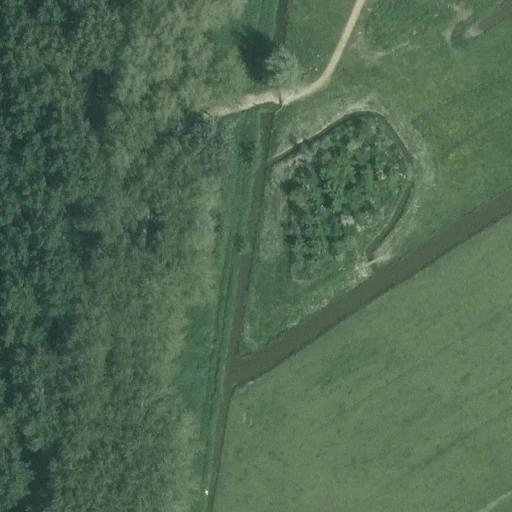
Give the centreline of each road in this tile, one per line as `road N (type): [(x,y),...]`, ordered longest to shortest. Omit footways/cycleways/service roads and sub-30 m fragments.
road 1 (unclassified): [(71,511),(150,0)]
road 2 (unknown): [(44,511),(121,0)]
